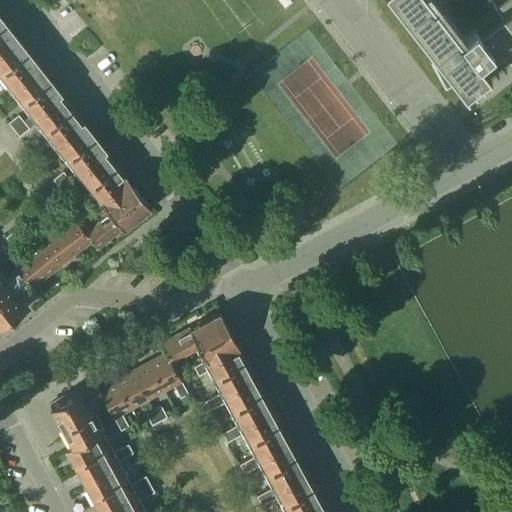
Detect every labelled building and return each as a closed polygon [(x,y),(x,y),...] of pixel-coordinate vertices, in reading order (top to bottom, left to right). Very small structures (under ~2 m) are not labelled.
[(446,89),(456,83),(482,69),(482,67),(481,68),(478,63),(491,52),(494,55),(493,55),(494,57),(511,46),(511,30),(502,18),(479,35),(474,29),(461,40),(429,0),(390,0),(436,58),(430,62),(445,89),(446,89)] [(511,0),(504,0),(494,8),(502,18),(511,30),(511,0)] [(0,48),(17,35),(0,13),(0,48)] [(17,35),(0,48),(0,70),(11,85),(39,64),(17,35)] [(11,85),(34,114),(61,92),(39,64),(11,85)] [(61,92),(34,114),(56,142),(84,120),(61,92)] [(14,128),(24,120),(18,114),(9,121),(14,128)] [(29,127),(24,120),(14,128),(19,134),(29,127)] [(56,142),(78,170),(106,149),(84,120),(56,142)] [(106,149),(78,170),(101,199),(128,177),(106,149)] [(59,185),(68,177),(63,170),(53,178),(59,185)] [(68,177),(59,185),(64,192),(74,184),(68,177)] [(110,211),(116,218),(144,197),(128,177),(101,199),(110,211)] [(116,218),(123,227),(150,205),(144,197),(116,218)] [(56,212),(49,202),(42,207),(49,217),(56,212)] [(49,217),(42,207),(36,213),(43,222),(49,217)] [(110,211),(84,232),(90,240),(96,248),(123,227),(116,218),(110,211)] [(90,240),(84,232),(72,216),(57,228),(75,252),(90,240)] [(26,235),(19,226),(13,231),(20,240),(26,235)] [(57,228),(42,240),(61,263),(75,252),(57,228)] [(20,240),(13,231),(6,236),(13,245),(20,240)] [(61,263),(42,240),(28,251),(46,275),(61,263)] [(12,263),(20,273),(20,272),(32,286),(46,275),(28,251),(12,263)] [(20,273),(6,283),(0,287),(0,323),(24,305),(38,293),(32,286),(20,272),(20,273)] [(220,310),(204,319),(222,351),(238,343),(220,310)] [(187,328),(197,345),(205,360),(222,351),(204,319),(187,328)] [(160,343),(165,352),(169,361),(197,345),(187,328),(160,343)] [(223,392),(255,374),(238,343),(222,351),(205,360),(195,366),(199,375),(210,369),(223,392)] [(169,361),(165,352),(148,361),(163,389),(173,383),(179,395),(186,391),(169,361)] [(148,361),(131,370),(146,398),(163,389),(148,361)] [(146,398),(131,370),(114,379),(129,407),(146,398)] [(240,424),(272,406),(255,374),(223,392),(206,401),(211,409),(227,400),(240,424)] [(98,388),(99,388),(94,379),(50,403),(63,428),(91,413),(107,405),(98,388)] [(114,379),(99,388),(98,388),(107,405),(120,429),(127,425),(120,412),(129,407),(114,379)] [(167,416),(160,405),(153,409),(159,420),(167,416)] [(257,455),(289,438),(272,406),(240,424),(223,433),(227,441),(244,432),(257,455)] [(152,424),(159,420),(153,409),(146,413),(152,424)] [(66,446),(96,431),(100,429),(91,413),(63,428),(71,442),(65,446),(66,446)] [(108,453),(96,431),(66,446),(101,511),(140,511),(134,500),(153,489),(144,474),(126,485),(113,461),(132,450),(127,442),(108,453)] [(275,487),(307,469),(289,438),(257,455),(241,464),(246,473),(262,464),(275,487)] [(288,511),(303,511),(324,501),(307,469),(275,487),(258,496),(262,503),(278,494),(288,511)] [(329,511),(324,501),(303,511),(329,511)]
